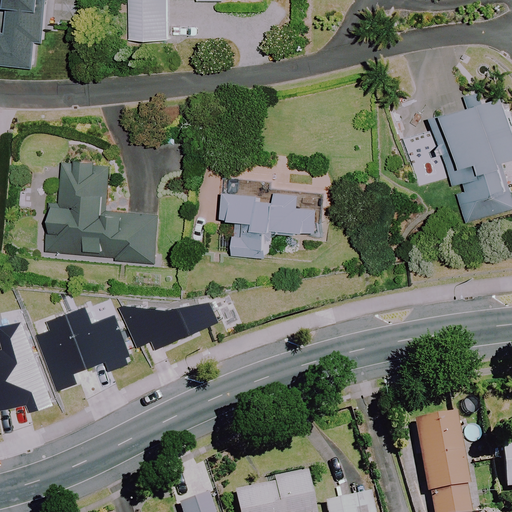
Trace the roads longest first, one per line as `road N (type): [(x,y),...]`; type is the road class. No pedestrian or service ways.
road 1 (tertiary): [(0,491),(77,465),(260,379),(361,348),(511,324)]
road 2 (residential): [(0,91),(43,95),(267,71),(511,30)]
